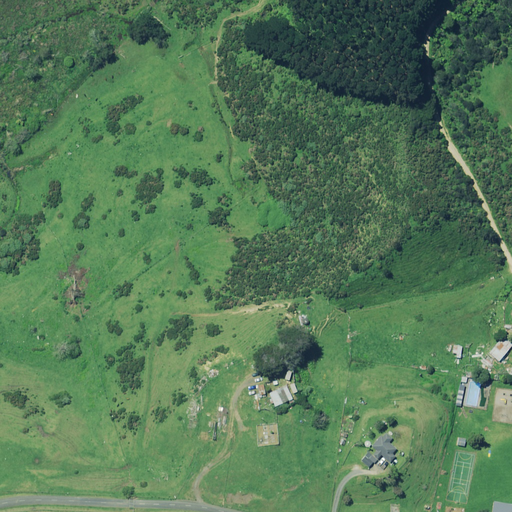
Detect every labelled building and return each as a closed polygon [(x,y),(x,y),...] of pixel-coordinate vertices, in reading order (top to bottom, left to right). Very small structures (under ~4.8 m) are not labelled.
[(499,362),(511,344),(502,337),(489,353),(499,362)] [(462,346),(454,345),(453,353),(457,354),(456,358),(461,358),(462,346)] [(293,370),(288,370),(285,379),(290,381),(293,370)] [(267,393),(264,383),(257,386),(261,395),(267,393)] [(295,383),(290,385),(293,393),(298,392),(295,383)] [(286,385),(270,393),(275,407),(293,399),(286,385)] [(369,469),(382,455),(391,463),(397,457),(393,455),(397,450),(389,443),(393,439),(386,433),(383,437),(381,436),(372,446),(378,450),(374,456),(368,452),(361,460),(369,469)] [(465,447),(466,438),(458,438),(457,445),(465,447)] [(511,511),(511,503),(494,501),(491,511),(511,511)]
